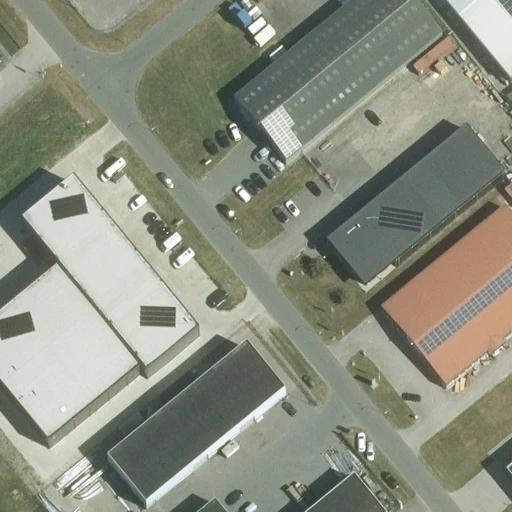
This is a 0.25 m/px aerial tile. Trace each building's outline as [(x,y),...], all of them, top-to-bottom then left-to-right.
[(360,0),(234,104),(261,137),(286,167),(441,40),(408,0),(360,0)] [(511,0),(439,0),(459,23),(510,85),(511,83),(511,0)] [(505,179),(466,132),(357,222),(363,228),(335,251),(366,288),(393,265),(396,269),(505,179)] [(59,274),(0,322),(0,390),(49,451),(142,375),(149,382),(201,339),(74,186),(22,229),(59,274)] [(511,218),(505,211),(381,313),(445,391),(489,355),(492,359),(505,349),(501,345),(511,336),(511,218)] [(201,388),(177,407),(216,455),(286,398),(247,350),(201,388)] [(190,375),(161,398),(172,412),(177,407),(201,388),(190,375)] [(146,511),(216,455),(177,407),(172,412),(107,465),(145,511),(146,511)] [(511,443),(503,451),(511,461),(511,443)] [(316,511),(379,511),(354,481),(316,511)]
